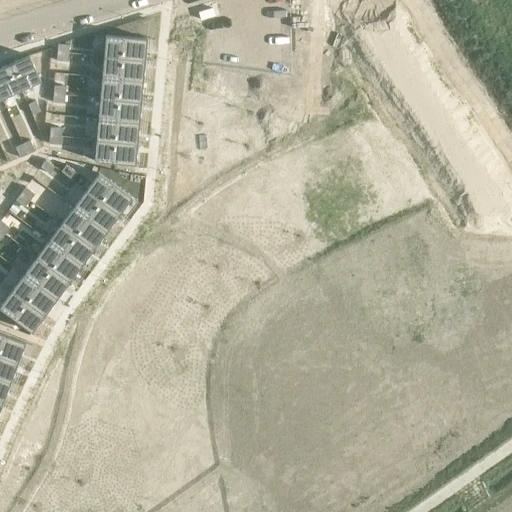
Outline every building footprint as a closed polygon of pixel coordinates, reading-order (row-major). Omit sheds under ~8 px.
[(212,8),(198,12),(200,20),(214,16),(212,8)] [(136,29),(135,37),(147,39),(147,30),(136,29)] [(105,35),(103,56),(145,60),(147,39),(135,37),(105,35)] [(57,52),(56,60),(68,61),(68,53),(57,52)] [(29,55),(9,64),(21,90),(40,81),(36,70),(29,55)] [(103,56),(101,77),(143,81),(145,60),(103,56)] [(9,64),(0,68),(0,93),(2,98),(21,90),(9,64)] [(43,67),(36,70),(40,81),(48,77),(43,67)] [(101,77),(100,98),(141,101),(143,81),(101,77)] [(54,85),(53,93),(65,94),(66,86),(54,85)] [(53,93),(52,101),(64,103),(65,94),(53,93)] [(100,98),(98,118),(139,122),(141,101),(100,98)] [(98,118),(96,139),(137,143),(139,122),(98,118)] [(50,127),(49,135),(61,136),(62,128),(50,127)] [(49,135),(49,143),(60,144),(61,136),(49,135)] [(96,139),(94,160),(135,164),(137,143),(96,139)] [(30,140),(22,143),(27,154),(35,150),(30,140)] [(22,143),(15,147),(20,157),(27,154),(22,143)] [(48,157),(43,163),(52,170),(57,163),(48,157)] [(43,163),(38,170),(47,177),(52,170),(43,163)] [(98,172),(85,189),(119,214),(131,197),(98,172)] [(25,186),(20,193),(30,200),(35,193),(25,186)] [(85,189),(73,206),(106,231),(119,214),(85,189)] [(20,193),(16,200),(25,207),(30,200),(20,193)] [(73,206),(61,223),(94,248),(106,231),(73,206)] [(0,220),(0,230),(5,234),(9,227),(0,220)] [(61,223),(48,240),(81,264),(94,248),(61,223)] [(48,240),(36,257),(69,281),(81,264),(48,240)] [(36,257),(23,273),(57,298),(69,281),(36,257)] [(23,273),(11,290),(44,315),(57,298),(23,273)] [(11,290),(0,304),(0,308),(31,332),(44,315),(11,290)] [(0,333),(0,355),(17,362),(25,342),(0,333)] [(0,355),(0,378),(10,382),(17,362),(0,355)] [(0,378),(0,400),(3,402),(10,382),(0,378)]
